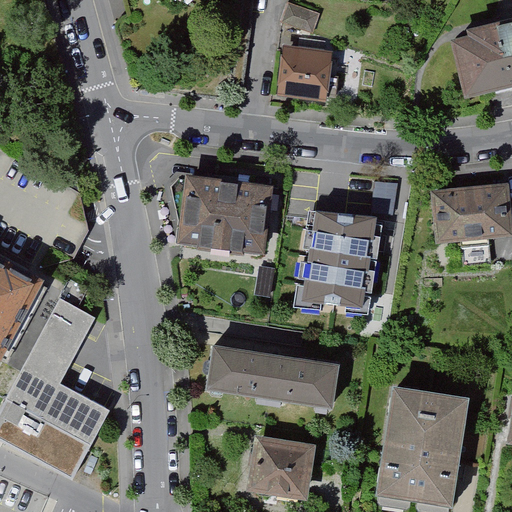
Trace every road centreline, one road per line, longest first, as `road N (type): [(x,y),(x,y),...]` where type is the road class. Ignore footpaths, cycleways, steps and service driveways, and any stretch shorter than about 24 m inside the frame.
road 1 (residential): [(113,124),(138,117),(453,146),(511,137)]
road 2 (residential): [(157,511),(153,391),(113,124)]
road 3 (residential): [(113,124),(79,0)]
